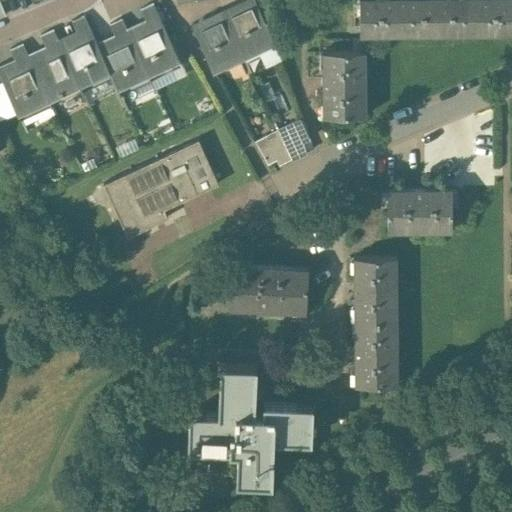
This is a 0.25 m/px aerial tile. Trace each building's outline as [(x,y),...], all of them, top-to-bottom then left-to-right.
[(255,0),(244,0),(223,10),(244,55),(274,41),(255,0)] [(511,0),(360,0),(360,28),(423,28),(423,22),(452,22),(452,27),(511,27),(511,0)] [(152,4),(140,9),(145,19),(127,27),(132,39),(162,25),(152,4)] [(223,10),(192,24),(213,69),(244,55),(223,10)] [(84,15),(72,20),(76,30),(58,38),(63,49),(94,35),(84,15)] [(123,18),(110,23),(115,33),(96,41),(102,53),(132,39),(127,27),(123,18)] [(162,25),(132,39),(147,71),(177,57),(162,25)] [(53,28),(40,33),(45,44),(27,52),(33,64),(63,50),(63,49),(58,38),(53,28)] [(94,35),(63,49),(63,50),(78,82),(109,68),(102,53),(96,41),(94,35)] [(132,39),(102,53),(109,68),(117,87),(148,73),(147,71),(132,39)] [(27,52),(22,42),(11,47),(15,56),(0,62),(0,73),(2,78),(33,64),(27,52)] [(366,48),(327,48),(327,64),(323,64),(324,98),(327,98),(327,113),(366,112),(366,48)] [(63,50),(33,64),(48,97),(79,83),(78,82),(63,50)] [(227,68),(232,79),(254,68),(249,58),(227,68)] [(33,64),(2,78),(18,111),(48,97),(33,64)] [(291,121),(278,128),(292,159),(305,152),(291,121)] [(292,159),(278,128),(264,135),(276,160),(278,165),(292,159)] [(264,135),(253,140),(267,164),(276,160),(264,135)] [(197,138),(102,184),(127,236),(167,217),(163,208),(218,182),(197,138)] [(451,187),(389,188),(389,229),(451,229),(451,187)] [(395,253),(357,254),(357,270),(355,270),(355,303),(357,303),(358,333),(355,333),(355,367),(358,367),(358,381),(397,381),(395,253)] [(307,265),(231,264),(230,307),(306,308),(307,265)] [(256,363),(220,361),(218,410),(189,409),(188,444),(237,446),(236,476),(272,477),(274,435),(311,437),(313,402),(255,399),(256,363)]
